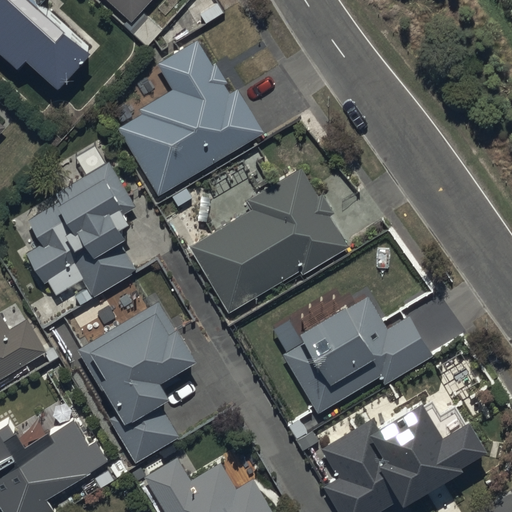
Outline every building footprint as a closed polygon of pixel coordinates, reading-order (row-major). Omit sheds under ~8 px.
[(0,0),(0,45),(20,64),(29,54),(59,82),(91,48),(41,1),(41,0),(0,0)] [(112,0),(133,19),(149,0),(112,0)] [(217,0),(209,0),(197,7),(204,19),(222,10),(217,0)] [(158,62),(172,86),(139,105),(143,112),(120,125),(159,194),(169,188),(178,203),(194,195),(184,178),(264,131),(238,85),(230,89),(226,82),(229,80),(217,60),(213,62),(199,38),(158,62)] [(42,240),(27,249),(46,282),(50,279),(58,292),(85,277),(93,292),(138,266),(121,237),(129,232),(124,223),(132,218),(128,210),(136,205),(109,159),(57,190),(61,198),(29,218),(42,240)] [(247,197),(252,206),(191,242),(230,308),(299,267),(301,272),(350,244),(332,213),(335,212),(323,192),(320,193),(303,165),(247,197)] [(307,337),(283,352),(322,412),(380,375),(385,383),(433,352),(408,311),(389,323),(369,292),(349,305),(346,300),(301,328),(307,337)] [(158,299),(78,347),(118,413),(111,417),(137,460),(181,434),(160,400),(173,392),(164,376),(198,356),(179,322),(173,326),(158,299)] [(0,377),(47,349),(28,317),(11,328),(0,309),(0,377)] [(342,511),(373,511),(402,495),(406,501),(466,464),(463,460),(489,445),(470,415),(444,431),(423,397),(379,425),(373,416),(322,447),(340,475),(325,484),(342,511)] [(0,498),(8,511),(53,511),(56,510),(48,497),(109,458),(96,438),(90,442),(74,416),(51,431),(49,428),(25,443),(9,417),(0,423),(0,498)] [(178,454),(144,474),(166,511),(275,511),(254,475),(235,486),(220,460),(192,477),(178,454)]
